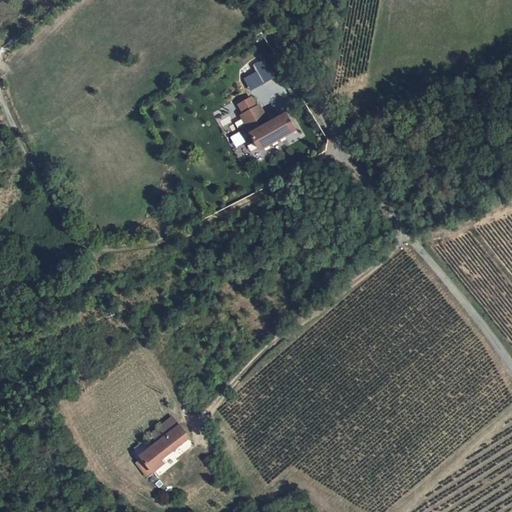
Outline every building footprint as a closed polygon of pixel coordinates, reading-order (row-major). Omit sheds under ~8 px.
[(256,72),(244,76),(249,88),(273,80),(265,59),(252,63),(256,72)] [(282,146),(295,139),(289,129),(267,142),(282,167),(292,162),(282,146)] [(162,427),(168,435),(182,423),(175,416),(162,427)] [(168,455),(191,436),(185,426),(182,423),(168,435),(163,439),(147,451),(149,453),(162,469),(172,460),(168,455)] [(168,435),(162,427),(160,428),(142,444),(147,451),(163,439),(168,435)]
